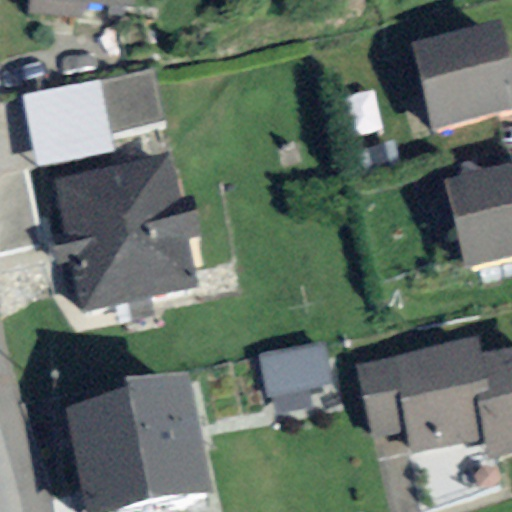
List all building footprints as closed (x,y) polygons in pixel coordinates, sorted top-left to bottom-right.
[(125,0),(32,0),(32,8),(125,15),(125,0)] [(511,73),(502,31),(418,51),(438,135),(511,118),(511,73)] [(164,162),(51,186),(79,318),(192,295),(164,162)] [(511,181),(456,190),(467,267),(511,260),(511,181)] [(473,340),(358,363),(372,434),(413,426),(420,459),(491,445),(493,457),(511,452),(511,350),(476,358),(473,340)] [(125,407),(61,420),(79,511),(199,511),(214,509),(188,383),(123,396),(125,407)]
